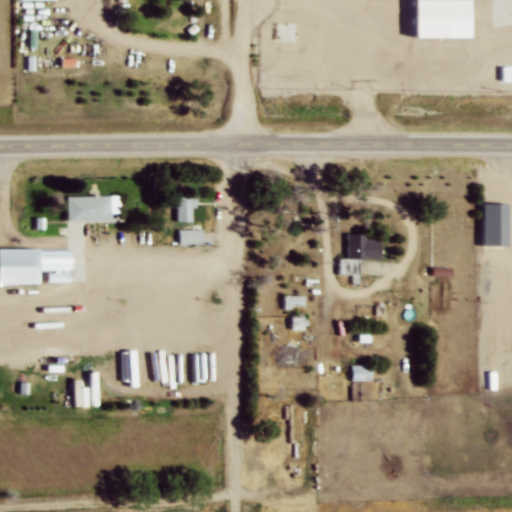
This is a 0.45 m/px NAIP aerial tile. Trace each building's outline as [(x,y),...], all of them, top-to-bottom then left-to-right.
[(404,0),(460,0),(460,39),(404,39),(404,0)] [(194,192),(165,192),(165,204),(175,204),(175,223),(194,223),(194,192)] [(65,195),(65,221),(117,221),(117,195),(65,195)] [(482,202),(483,244),(509,244),(509,202),(482,202)] [(178,243),(202,243),(202,231),(178,231),(178,243)] [(347,232),(347,255),(338,255),(338,273),(349,273),(349,282),(359,282),(359,258),(379,258),(379,238),(363,238),(363,232),(347,232)] [(0,283),(35,283),(35,248),(0,248),(0,283)] [(283,294),(283,303),(304,303),(304,295),(283,294)] [(291,313),(290,327),(301,328),(303,314),(291,313)] [(350,366),(351,379),(369,379),(369,365),(350,366)]
